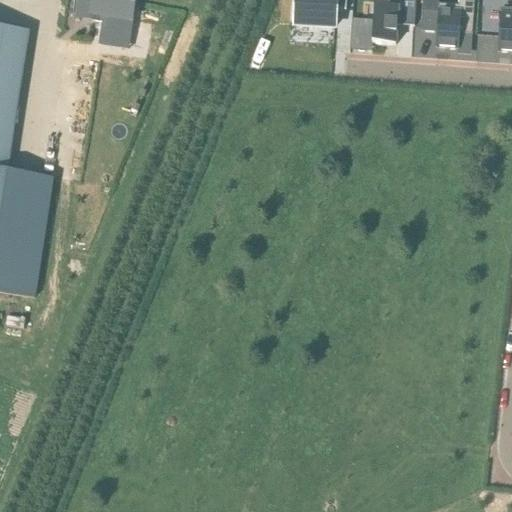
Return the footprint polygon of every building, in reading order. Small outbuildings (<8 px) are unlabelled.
[(113,25),(115,12),(134,15),(136,0),(79,0),(77,15),(76,18),(76,20),(79,20),(89,22),(113,25)] [(301,0),(299,29),(337,32),(338,13),(349,13),(349,0),(301,0)] [(375,7),(372,44),(395,46),(397,26),(414,27),(415,0),(398,0),(398,8),(375,7)] [(436,49),(459,51),(460,35),(472,36),(474,0),(459,0),(459,6),(439,5),(436,49)] [(511,10),(501,10),(498,53),(511,54),(511,10)] [(0,171),(8,173),(29,32),(0,27),(0,171)] [(0,293),(34,298),(51,180),(8,173),(0,171),(0,293)]
